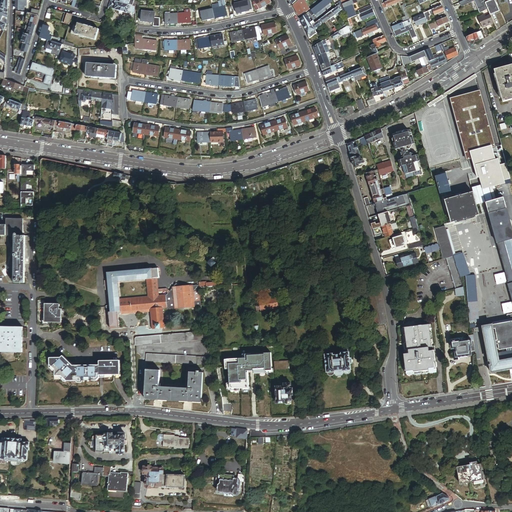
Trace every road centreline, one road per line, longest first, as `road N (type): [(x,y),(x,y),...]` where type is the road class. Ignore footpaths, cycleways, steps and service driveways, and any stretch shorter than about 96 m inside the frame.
road 1 (residential): [(0,413),(140,411),(281,425),(393,411)]
road 2 (tertiary): [(0,142),(202,172),(338,134)]
road 3 (residential): [(338,134),(383,276),(394,336),(393,411)]
road 4 (residential): [(324,98),(231,126),(124,115)]
road 5 (residential): [(121,79),(229,95),(313,70)]
road 6 (unknown): [(193,417),(187,451),(138,465),(142,499),(184,503),(188,511)]
road 7 (residential): [(13,0),(9,76),(21,80),(45,3)]
road 8 (residential): [(135,28),(179,32),(287,10)]
road 9 (tertiary): [(471,62),(338,134)]
road 10 (residential): [(393,411),(511,391)]
road 11 (residential): [(374,0),(399,50),(458,31)]
